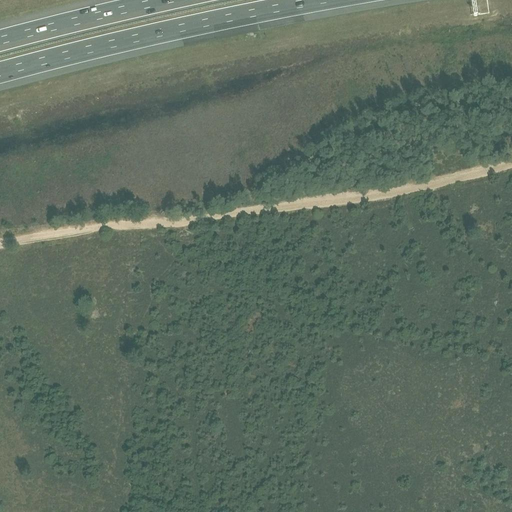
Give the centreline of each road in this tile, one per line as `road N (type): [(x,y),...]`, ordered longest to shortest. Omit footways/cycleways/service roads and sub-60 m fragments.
road 1 (track): [(0,241),(323,202),(511,161)]
road 2 (motorway): [(0,73),(323,0)]
road 3 (motorway): [(169,0),(0,40)]
